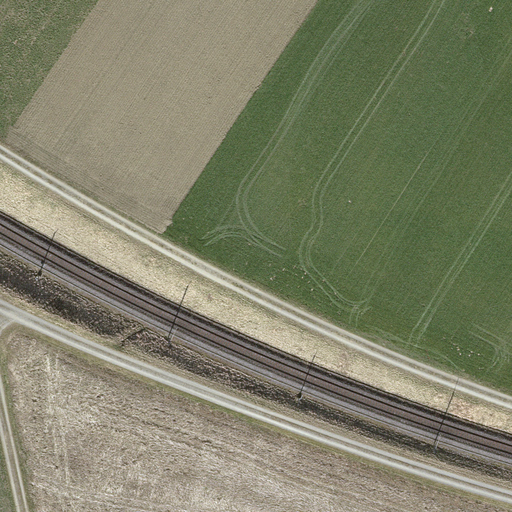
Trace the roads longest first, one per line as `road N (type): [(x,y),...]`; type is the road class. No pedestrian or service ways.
road 1 (track): [(511,402),(267,302),(0,153)]
road 2 (track): [(0,305),(182,384),(511,496)]
